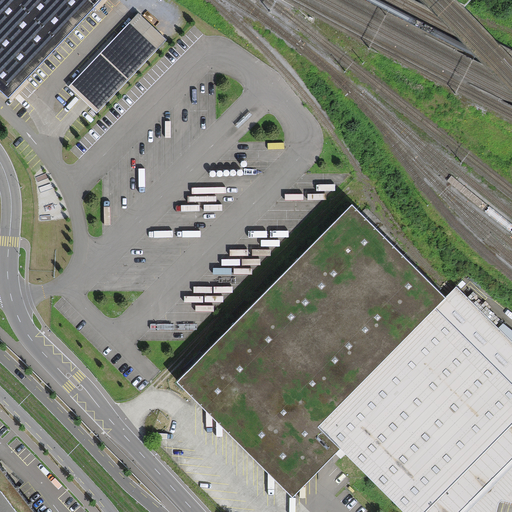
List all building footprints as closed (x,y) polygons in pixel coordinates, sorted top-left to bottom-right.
[(0,0),(0,75),(16,90),(98,0),(0,0)] [(69,88),(97,115),(167,41),(138,14),(69,88)] [(446,296),(353,202),(177,382),(292,495),(338,451),(343,456),(400,511),(497,511),(500,501),(511,502),(511,340),(455,285),(451,290),(446,296)] [(193,216),(204,215),(204,209),(177,210),(178,218),(166,218),(167,226),(193,225),(193,216)] [(35,511),(0,465),(0,511),(35,511)]
